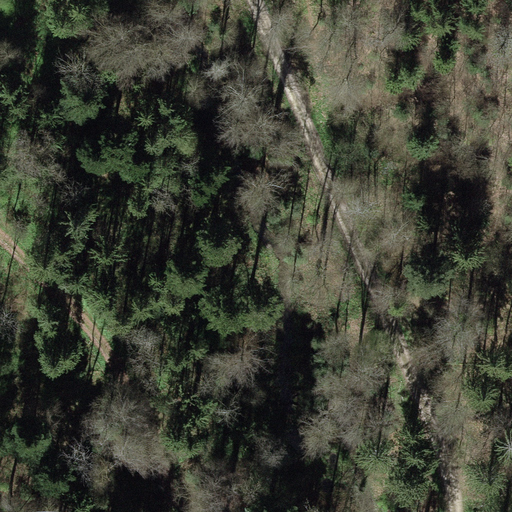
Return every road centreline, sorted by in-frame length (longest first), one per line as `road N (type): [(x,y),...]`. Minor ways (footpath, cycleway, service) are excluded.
road 1 (track): [(254,0),(426,414),(454,511)]
road 2 (track): [(0,232),(86,320),(137,393),(180,511)]
